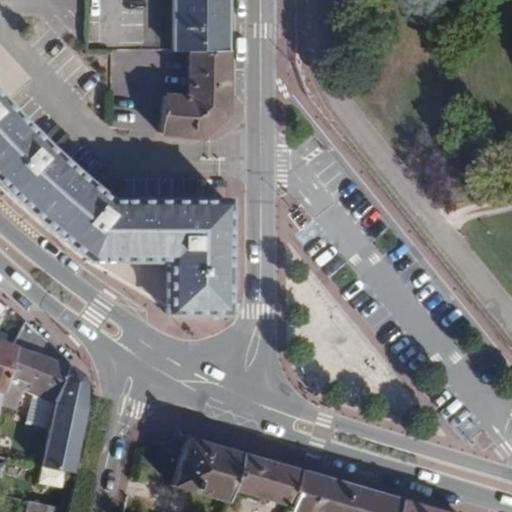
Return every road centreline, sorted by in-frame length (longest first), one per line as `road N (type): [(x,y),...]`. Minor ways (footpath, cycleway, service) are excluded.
road 1 (tertiary): [(260,0),(260,309),(247,402)]
road 2 (primary): [(247,402),(314,451),(511,508)]
road 3 (primary): [(511,474),(247,402)]
road 4 (primary): [(156,358),(0,221)]
road 5 (primary): [(0,264),(82,330),(156,358)]
road 6 (residential): [(97,511),(122,404),(156,358)]
